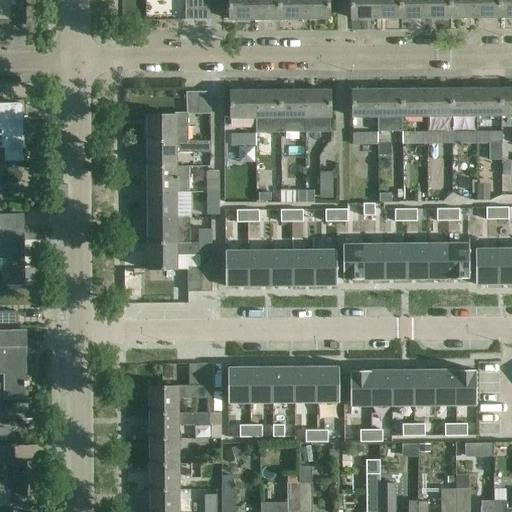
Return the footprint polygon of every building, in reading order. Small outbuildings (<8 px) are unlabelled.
[(0,0),(0,20),(10,20),(10,0),(0,0)] [(184,0),(185,21),(198,21),(198,0),(184,0)] [(208,0),(198,0),(198,21),(209,21),(208,0)] [(254,20),(254,0),(228,0),(229,21),(254,20)] [(279,20),(278,0),(254,0),(254,20),(279,20)] [(304,20),(304,0),(278,0),(279,20),(304,20)] [(328,0),(304,0),(304,20),(329,20),(328,0)] [(376,19),(376,0),(350,0),(351,19),(376,19)] [(402,19),(401,0),(376,0),(376,19),(402,19)] [(426,19),(425,0),(401,0),(402,19),(426,19)] [(451,19),(450,0),(425,0),(426,19),(451,19)] [(475,19),(474,0),(450,0),(451,19),(475,19)] [(500,18),(499,0),(474,0),(475,19),(500,18)] [(511,18),(511,0),(499,0),(500,18),(511,18)] [(500,116),(500,90),(476,91),(476,117),(500,116)] [(511,116),(511,90),(500,90),(500,116),(511,116)] [(377,118),(377,91),(352,92),(352,118),(377,118)] [(402,117),(401,91),(377,91),(377,118),(377,133),(402,133),(402,117)] [(426,117),(426,91),(401,91),(402,117),(426,117)] [(451,117),(451,91),(426,91),(426,117),(451,117)] [(476,117),(476,91),(451,91),(451,117),(476,117)] [(280,134),(280,92),(255,93),(256,119),(256,134),(280,134)] [(304,134),(304,92),(280,92),(280,134),(304,134)] [(330,92),(304,92),(304,134),(331,134),(330,118),(330,112),(330,92)] [(187,114),(187,115),(198,115),(198,93),(186,93),(186,114),(187,114)] [(210,115),(210,93),(198,93),(198,115),(210,115)] [(256,119),(255,93),(230,93),(230,119),(256,119)] [(22,105),(0,105),(0,147),(5,147),(5,162),(23,162),(22,105)] [(187,114),(186,114),(175,114),(174,116),(146,117),(146,144),(210,143),(210,142),(188,142),(187,115),(187,114)] [(476,132),(461,133),(461,144),(476,144),(476,132)] [(500,144),(500,132),(476,132),(476,144),(500,144)] [(511,132),(500,132),(500,144),(501,144),(501,154),(511,154),(511,132)] [(377,145),(377,133),(353,134),(353,146),(377,145)] [(426,145),(426,133),(402,133),(402,145),(426,145)] [(441,133),(426,133),(426,145),(442,145),(441,133)] [(256,146),(256,134),(231,135),(231,147),(256,146)] [(210,154),(210,143),(146,144),(147,168),(176,168),(176,153),(210,154)] [(189,193),(189,167),(176,168),(147,168),(147,194),(176,193),(189,193)] [(334,170),(321,170),(321,197),(334,197),(334,170)] [(208,173),(208,195),(219,195),(219,173),(208,173)] [(489,184),(476,184),(476,202),(489,202),(489,184)] [(306,191),(298,191),(298,203),(306,203),(306,191)] [(177,219),(176,193),(147,194),(147,220),(177,219)] [(219,195),(208,195),(208,217),(219,217),(219,195)] [(374,204),(363,205),(363,210),(363,217),(375,217),(375,210),(374,204)] [(497,208),(486,208),(486,209),(486,221),(497,221),(497,208)] [(508,208),(497,208),(497,221),(508,220),(508,208)] [(347,210),(336,211),(336,223),(347,223),(347,210)] [(405,210),(394,210),(394,223),(406,222),(405,210)] [(417,210),(405,210),(406,222),(417,222),(417,210)] [(448,210),(436,210),(436,222),(448,222),(448,210)] [(459,210),(448,210),(448,222),(459,222),(459,210)] [(248,211),(236,211),(237,223),(248,223),(248,211)] [(259,211),(248,211),(248,223),(259,223),(259,211)] [(291,211),(280,211),(280,223),(292,223),(291,211)] [(303,211),(291,211),(292,223),(303,223),(303,211)] [(336,211),(325,211),(325,223),(336,223),(336,211)] [(3,216),(0,215),(0,267),(2,267),(2,286),(24,286),(23,215),(3,216)] [(190,247),(190,219),(177,219),(147,220),(147,246),(190,247)] [(211,247),(211,230),(198,230),(199,247),(211,247)] [(384,245),(363,246),(364,281),(384,281),(384,245)] [(406,245),(384,245),(384,281),(406,280),(406,245)] [(425,245),(406,245),(406,280),(425,280),(428,280),(428,245),(425,245)] [(433,245),(428,245),(428,280),(433,280),(448,280),(448,245),(433,245)] [(469,245),(448,245),(448,280),(469,280),(469,245)] [(211,247),(199,247),(190,247),(147,246),(147,271),(187,270),(187,293),(199,293),(200,270),(199,270),(199,252),(211,252),(211,247)] [(363,246),(342,246),(342,281),(364,281),(363,246)] [(497,250),(475,250),(475,285),(498,285),(497,250)] [(511,250),(497,250),(498,285),(511,285),(511,250)] [(314,251),(292,252),(292,287),(314,287),(314,251)] [(336,251),(314,251),(314,287),(337,286),(336,251)] [(248,252),(225,252),(225,287),(248,287),(248,252)] [(270,252),(248,252),(248,287),(270,287),(270,252)] [(292,252),(270,252),(270,287),(292,287),(292,252)] [(211,270),(200,270),(199,293),(211,293),(211,270)] [(0,324),(14,325),(14,314),(0,313),(0,324)] [(0,331),(0,372),(4,373),(5,400),(26,400),(25,332),(0,331)] [(222,426),(221,365),(200,365),(200,389),(208,389),(208,400),(208,413),(178,414),(178,416),(149,416),(149,441),(179,441),(178,426),(209,426),(222,426)] [(200,389),(200,365),(188,365),(189,388),(149,388),(149,416),(178,416),(178,414),(178,400),(208,400),(208,389),(200,389)] [(294,368),(272,369),(272,404),(294,404),(294,368)] [(316,368),(294,368),(294,404),(316,403),(316,368)] [(339,368),(316,368),(316,403),(339,403),(339,368)] [(250,369),(228,369),(228,404),(251,404),(250,369)] [(272,369),(250,369),(251,404),(272,404),(272,369)] [(413,371),(391,372),(391,407),(413,407),(413,371)] [(435,371),(413,371),(413,407),(435,406),(435,371)] [(455,371),(435,371),(435,406),(455,406),(455,371)] [(476,371),(455,371),(455,406),(476,406),(476,371)] [(371,372),(350,372),(350,407),(371,407),(371,372)] [(391,372),(371,372),(371,407),(391,407),(391,372)] [(413,425),(402,425),(402,437),(413,437),(413,425)] [(424,425),(413,425),(413,437),(424,437),(424,425)] [(455,425),(444,425),(444,437),(455,437),(455,425)] [(467,425),(455,425),(455,437),(467,437),(467,425)] [(251,426),(239,426),(239,438),(251,438),(251,426)] [(262,426),(251,426),(251,438),(262,438),(262,426)] [(284,426),(272,426),(273,438),(284,438),(284,426)] [(0,429),(0,439),(8,440),(8,429),(0,429)] [(316,431),(305,431),(305,443),(316,443),(316,431)] [(328,431),(316,431),(316,443),(328,443),(328,431)] [(371,431),(360,431),(360,443),(371,443),(371,431)] [(382,431),(371,431),(371,443),(382,443),(382,431)] [(258,456),(260,442),(243,440),(241,454),(258,456)] [(179,467),(179,441),(149,441),(149,467),(179,467)] [(0,447),(0,504),(9,505),(27,505),(26,463),(14,463),(13,448),(0,447)] [(379,511),(379,475),(378,448),(366,448),(366,511),(379,511)] [(179,467),(149,467),(149,493),(179,493),(179,467)] [(238,467),(236,506),(250,506),(251,467),(238,467)] [(299,468),(299,484),(299,511),(311,511),(311,468),(299,468)] [(299,511),(299,484),(287,484),(286,511),(299,511)] [(394,511),(394,484),(379,484),(379,511),(394,511)] [(220,511),(234,511),(234,486),(221,486),(220,511)] [(454,511),(455,490),(440,490),(440,511),(427,511),(427,503),(417,503),(417,502),(416,511),(454,511)] [(469,511),(469,490),(455,490),(454,511),(469,511)] [(179,511),(179,493),(149,493),(149,511),(179,511)] [(216,511),(216,496),(203,496),(203,511),(216,511)] [(511,511),(511,508),(506,508),(506,501),(493,502),(492,511),(511,511)] [(416,511),(417,502),(408,502),(408,511),(416,511)] [(492,511),(493,502),(481,502),(481,505),(481,509),(480,511),(492,511)]
